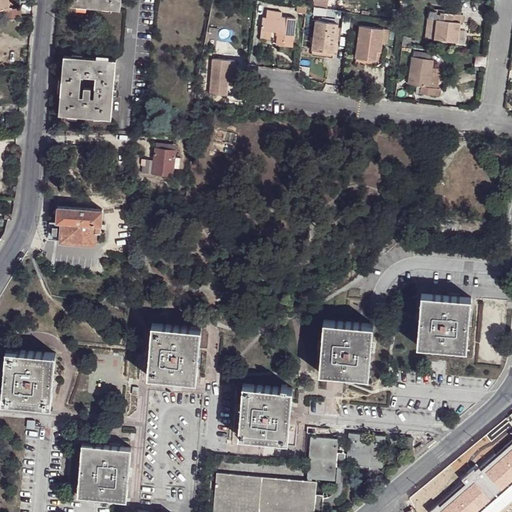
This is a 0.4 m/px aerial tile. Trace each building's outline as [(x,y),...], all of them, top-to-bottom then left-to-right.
[(0,0),(0,9),(4,9),(4,16),(21,15),(21,8),(10,8),(8,0),(0,0)] [(68,0),(68,5),(120,9),(120,0),(68,0)] [(446,3),(445,13),(462,15),(463,4),(447,2),(447,3),(446,3)] [(306,6),(297,5),(296,13),(305,14),(306,6)] [(309,7),(306,6),(305,14),(313,15),(314,8),(309,7)] [(313,15),(326,17),(327,10),(314,8),(313,15)] [(338,12),(327,10),(326,17),(337,18),(338,12)] [(276,45),(293,47),(296,19),(280,17),(281,12),(267,11),(266,18),(263,18),(261,31),(271,32),(278,33),(276,45)] [(430,11),(427,38),(435,39),(437,19),(443,20),(444,13),(430,11)] [(445,13),(444,13),(443,20),(437,19),(435,39),(459,42),(462,22),(462,15),(445,13)] [(339,24),(315,21),(311,51),(335,53),(336,43),(338,27),(339,24)] [(385,30),(361,26),(357,58),(377,61),(378,52),(382,52),(383,44),(385,30)] [(271,32),(261,31),(260,39),(270,40),(271,32)] [(65,36),(64,48),(112,52),(113,40),(65,36)] [(404,37),(402,45),(409,46),(411,46),(412,38),(404,37)] [(414,51),(413,57),(430,60),(431,53),(414,51)] [(356,63),(381,66),(383,52),(382,52),(378,52),(377,61),(357,58),(356,63)] [(64,55),(59,115),(111,119),(116,60),(64,55)] [(485,57),(476,55),(474,65),(484,66),(485,57)] [(413,57),(412,57),(408,85),(416,86),(420,86),(419,93),(439,96),(440,89),(439,89),(431,87),(434,68),(435,61),(430,60),(413,57)] [(213,59),(210,95),(227,96),(228,82),(234,83),(235,61),(213,59)] [(442,69),(434,68),(431,87),(439,89),(442,69)] [(176,145),(156,142),(155,148),(154,161),(146,160),(146,165),(143,165),(142,173),(153,174),(153,173),(173,175),(174,168),(180,169),(181,158),(175,157),(176,150),(176,145)] [(59,206),(57,221),(62,221),(61,228),(61,241),(95,244),(96,231),(97,224),(102,224),(103,209),(59,206)] [(422,293),(418,345),(467,349),(471,297),(422,293)] [(324,320),(320,372),(369,376),(373,324),(324,320)] [(202,327),(153,323),(149,375),(197,379),(202,327)] [(56,353),(7,349),(3,392),(3,401),(52,405),(56,353)] [(289,440),(293,388),(243,384),(239,436),(289,440)] [(385,467),(388,435),(373,433),(372,445),(364,444),(365,433),(350,431),(348,464),(385,467)] [(372,445),(373,433),(365,433),(364,444),(372,445)] [(337,479),(340,437),(312,435),(309,477),(337,479)] [(405,436),(404,446),(414,447),(415,437),(405,436)] [(83,443),(79,495),(128,499),(132,447),(83,443)] [(316,511),(317,500),(319,481),(218,473),(215,511),(316,511)]
